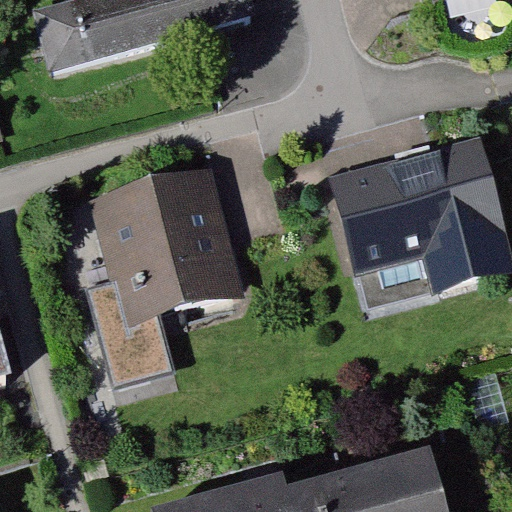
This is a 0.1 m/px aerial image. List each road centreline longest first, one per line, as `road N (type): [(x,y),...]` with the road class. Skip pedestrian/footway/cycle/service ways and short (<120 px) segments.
road 1 (residential): [(0,193),(345,105)]
road 2 (residential): [(345,105),(496,88)]
